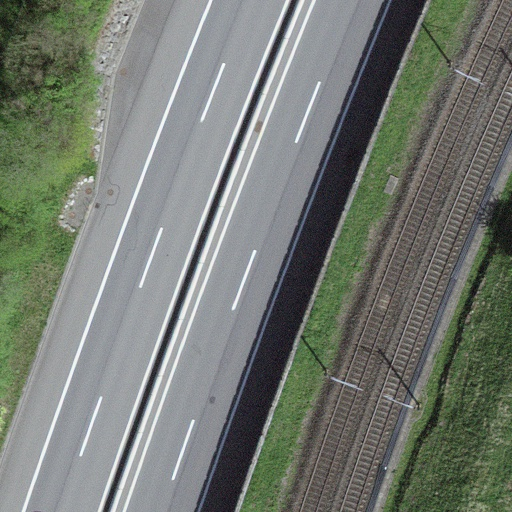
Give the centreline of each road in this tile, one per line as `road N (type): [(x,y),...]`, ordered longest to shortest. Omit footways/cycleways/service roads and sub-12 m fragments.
road 1 (motorway): [(161,511),(352,0)]
road 2 (motorway): [(249,0),(61,511)]
